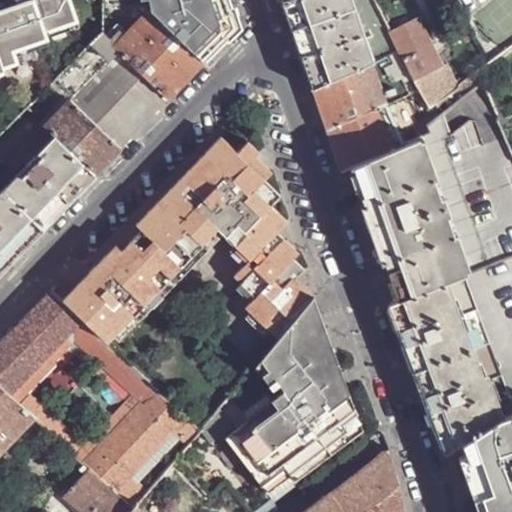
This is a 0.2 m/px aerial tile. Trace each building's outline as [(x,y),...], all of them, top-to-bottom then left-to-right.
[(0,79),(10,76),(9,72),(23,67),(21,60),(55,49),(53,42),(51,37),(71,30),(69,23),(81,19),(75,1),(79,0),(27,0),(2,9),(4,14),(0,15),(0,79)] [(102,0),(103,0),(132,1),(141,0),(148,0),(150,10),(204,61),(237,26),(228,0),(102,0)] [(150,10),(148,0),(141,0),(132,1),(103,0),(102,30),(102,31),(116,45),(150,10)] [(373,66),(376,65),(390,59),(403,54),(392,31),(380,7),(376,0),(283,0),(286,9),(289,8),(304,52),(301,54),(307,68),(310,67),(318,89),(373,66)] [(167,98),(204,61),(150,10),(116,45),(115,47),(119,51),(167,98)] [(459,87),(448,64),(443,66),(419,18),(392,31),(403,54),(417,80),(422,92),(431,108),(459,87)] [(71,30),(72,33),(84,29),(81,19),(69,23),(71,30)] [(51,37),(53,42),(73,36),(72,33),(71,30),(51,37)] [(116,45),(102,31),(85,48),(103,66),(119,51),(115,47),(116,45)] [(167,98),(119,51),(103,66),(85,48),(27,107),(44,123),(68,97),(121,147),(167,98)] [(328,131),(388,106),(373,66),(318,89),(314,90),(328,131)] [(471,272),(511,255),(511,143),(502,122),(486,85),(484,82),(429,128),(432,134),(425,137),(471,272)] [(121,147),(68,97),(44,123),(59,137),(96,173),(121,147)] [(328,131),(342,171),(351,167),(404,145),(388,106),(328,131)] [(0,197),(59,137),(44,123),(27,107),(24,110),(0,133),(0,197)] [(511,117),(502,122),(511,143),(511,117)] [(0,271),(12,259),(1,249),(13,237),(24,247),(96,173),(59,137),(0,197),(0,271)] [(404,145),(351,167),(374,236),(388,231),(393,245),(379,250),(396,301),(447,282),(469,273),(471,272),(425,137),(404,145)] [(278,340),(314,297),(296,279),(303,271),(293,261),(299,255),(278,234),(286,224),(270,208),(279,198),(264,183),(271,174),(256,157),(259,155),(247,143),(236,155),(219,139),(135,226),(141,232),(121,252),(115,248),(63,302),(83,320),(108,345),(113,339),(108,333),(211,226),(217,231),(240,253),(249,262),(246,265),(233,278),(240,285),(254,299),(250,304),(245,310),(250,314),(269,332),(278,340)] [(108,333),(113,339),(217,231),(211,226),(108,333)] [(388,231),(374,236),(379,250),(393,245),(388,231)] [(1,249),(12,259),(24,247),(13,237),(1,249)] [(249,262),(240,253),(237,257),(246,265),(249,262)] [(499,419),(511,410),(511,385),(469,273),(447,282),(483,377),(487,375),(498,404),(495,406),(499,419)] [(429,405),(446,453),(466,440),(499,419),(495,406),(498,404),(487,375),(483,377),(447,282),(396,301),(390,304),(429,405)] [(254,299),(240,285),(236,291),(250,304),(254,299)] [(0,344),(0,386),(11,396),(68,336),(83,320),(63,302),(55,294),(52,290),(0,344)] [(299,319),(315,300),(314,297),(278,340),(255,367),(284,394),(228,458),(259,488),(283,469),(288,474),(295,481),(327,458),(323,452),(343,439),(339,429),(356,417),(347,391),(338,397),(332,386),(342,376),(319,312),(303,331),(299,319)] [(319,312),(315,300),(299,319),(303,331),(319,312)] [(269,332),(250,314),(245,320),(265,338),(269,332)] [(143,407),(157,391),(132,367),(108,345),(83,320),(68,336),(76,343),(133,398),(141,406),(143,407)] [(76,343),(68,336),(11,396),(18,403),(25,397),(76,343)] [(347,391),(342,376),(332,386),(338,397),(347,391)] [(0,386),(0,455),(35,419),(18,403),(11,396),(0,386)] [(114,494),(184,418),(160,395),(157,391),(143,407),(141,406),(100,451),(101,453),(87,468),(88,470),(114,494)] [(77,459),(84,452),(25,397),(18,403),(35,419),(77,459)] [(100,451),(141,406),(133,398),(84,452),(77,459),(87,468),(101,453),(100,451)] [(511,511),(511,414),(499,419),(466,440),(472,453),(493,511),(511,511)] [(327,458),(362,433),(356,417),(339,429),(343,439),(323,452),(327,458)] [(365,511),(402,485),(392,453),(359,478),(358,477),(355,479),(355,480),(334,497),(333,495),(330,497),(331,499),(313,511),(144,511),(136,505),(132,510),(130,511),(365,511)] [(493,511),(472,453),(464,455),(484,511),(493,511)] [(179,465),(175,460),(149,491),(153,495),(179,465)] [(203,498),(207,495),(182,469),(179,472),(203,498)] [(259,488),(263,492),(288,474),(283,469),(259,488)] [(81,511),(128,511),(131,509),(123,502),(114,494),(88,470),(79,480),(64,496),(81,511)] [(64,496),(79,480),(75,477),(61,494),(64,496)] [(136,505),(146,494),(136,485),(123,502),(131,509),(132,510),(136,505)] [(407,511),(402,485),(365,511),(407,511)]
